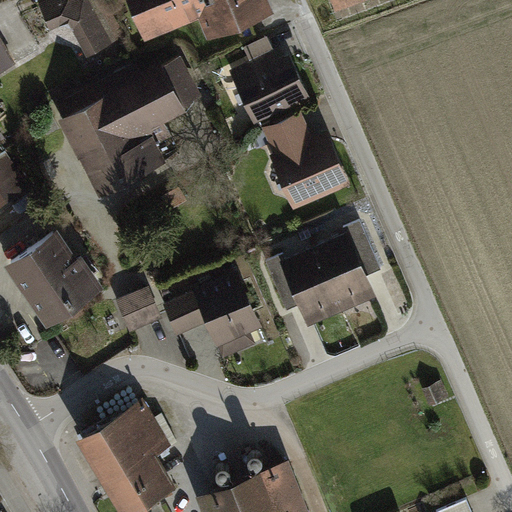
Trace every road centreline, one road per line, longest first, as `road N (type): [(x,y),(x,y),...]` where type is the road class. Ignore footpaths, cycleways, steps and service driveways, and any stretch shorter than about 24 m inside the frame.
road 1 (residential): [(28,428),(133,366),(254,398),(435,322)]
road 2 (residential): [(435,322),(306,18)]
road 3 (residential): [(435,322),(511,493)]
